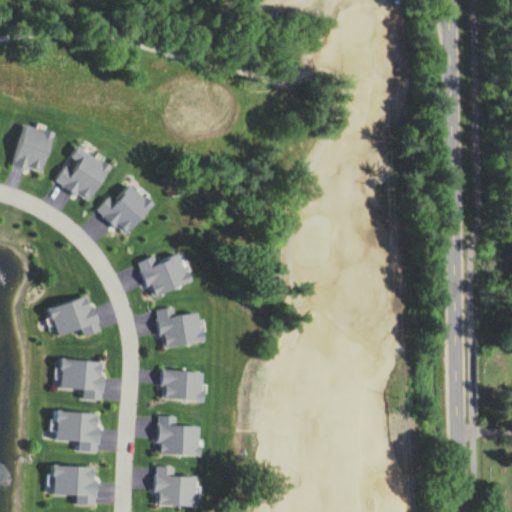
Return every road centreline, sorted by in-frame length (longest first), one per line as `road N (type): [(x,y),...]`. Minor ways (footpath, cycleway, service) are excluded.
road 1 (residential): [(451,0),(457,511)]
road 2 (residential): [(120,511),(130,354),(121,304),(62,225),(0,195)]
